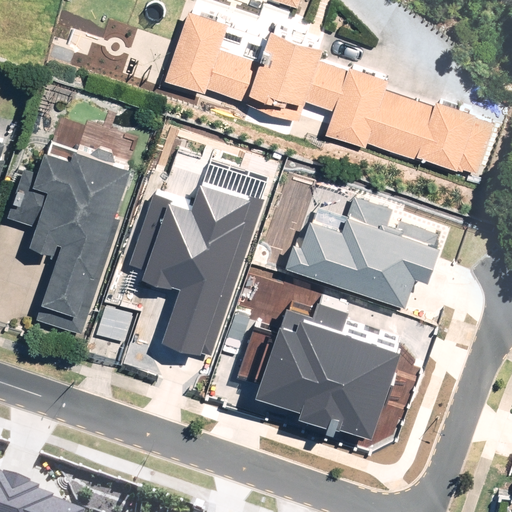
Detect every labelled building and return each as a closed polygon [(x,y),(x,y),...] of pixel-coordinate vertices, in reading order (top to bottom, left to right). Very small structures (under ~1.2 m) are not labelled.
[(294,120),(300,99),(330,106),(323,137),(361,146),(362,141),(476,171),(490,114),(380,89),(384,71),(314,55),(318,43),(265,26),(255,57),(218,46),(226,21),(184,8),(162,78),(294,120)] [(0,164),(9,139),(0,135),(0,164)] [(67,157),(39,148),(33,170),(17,165),(3,213),(32,222),(26,241),(54,250),(34,316),(81,330),(132,165),(115,160),(111,149),(97,145),(88,152),(70,147),(67,157)] [(207,340),(255,185),(205,169),(198,192),(156,179),(132,255),(185,271),(167,328),(207,340)] [(304,203),(289,254),(416,293),(424,266),(436,269),(447,232),(347,202),(343,215),(304,203)] [(306,290),(278,373),(398,414),(426,331),(306,290)] [(97,328),(125,337),(134,308),(106,300),(97,328)] [(31,490),(0,479),(0,511),(65,511),(60,510),(61,506),(29,495),(31,490)]
